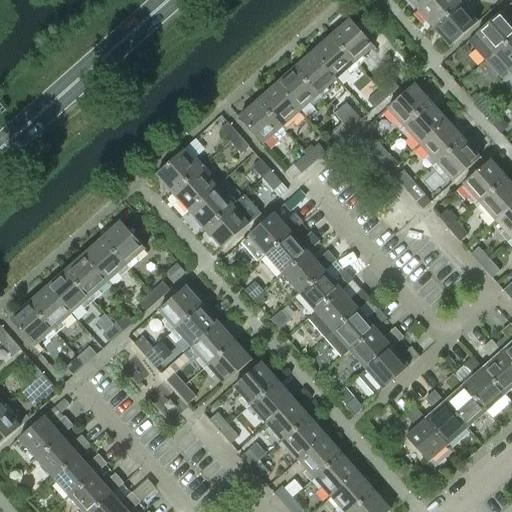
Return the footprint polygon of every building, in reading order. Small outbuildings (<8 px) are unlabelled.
[(428,0),(408,0),(417,10),(428,0)] [(433,28),(461,4),(456,0),(428,0),(417,10),(433,28)] [(461,4),(433,28),(450,47),(477,23),(468,13),(472,9),(465,1),(461,4)] [(476,35),(468,41),(486,61),(511,37),(511,21),(511,22),(502,12),(502,11),(476,35)] [(331,36),(355,63),(373,47),(349,20),(331,36)] [(355,63),(331,36),(312,52),(336,80),(355,63)] [(511,37),(486,61),(502,80),(510,73),(511,71),(511,37)] [(336,80),(312,52),(294,69),(318,96),(336,80)] [(276,85),(300,112),(318,96),(294,69),(276,85)] [(391,80),(379,91),(386,99),(398,88),(391,80)] [(258,101),(282,128),(300,112),(276,85),(258,101)] [(404,128),(431,103),(414,85),(387,109),(404,128)] [(374,109),(386,99),(379,91),(367,101),(374,109)] [(282,128),(258,101),(239,118),(263,145),(282,128)] [(404,128),(420,146),(447,122),(431,103),(404,128)] [(354,112),(342,123),(350,131),(362,121),(354,112)] [(420,146),(436,164),(463,140),(447,122),(420,146)] [(220,131),(230,143),(239,135),(228,123),(220,131)] [(338,142),(350,131),(342,123),(330,134),(338,142)] [(239,135),(230,143),(241,155),(249,147),(239,135)] [(362,142),(373,154),(381,147),(371,135),(362,142)] [(480,159),(463,140),(436,164),(453,183),(480,159)] [(318,145),(306,155),(313,164),(325,153),(318,145)] [(392,159),(381,147),(373,154),(384,166),(392,159)] [(156,175),(173,194),(200,170),(183,151),(156,175)] [(301,174),(313,164),(306,155),(294,166),(301,174)] [(252,167),(263,179),(271,172),(260,160),(252,167)] [(462,185),(479,203),(506,179),(489,160),(462,185)] [(216,188),(200,170),(173,194),(189,212),(216,188)] [(395,179),(405,191),(414,183),(403,171),(395,179)] [(271,172),(263,179),(273,191),(282,184),(271,172)] [(511,206),(511,186),(506,179),(479,203),(495,222),(511,206)] [(424,195),(414,183),(405,191),(416,203),(424,195)] [(205,230),(232,206),(216,188),(189,212),(205,230)] [(293,197),(289,200),(295,207),(306,197),(300,190),(293,197)] [(232,206),(205,230),(221,249),(222,249),(249,225),(261,214),(244,195),(232,206)] [(511,239),(511,206),(495,222),(511,240),(511,239)] [(438,218),(449,230),(457,223),(446,211),(438,218)] [(258,262),(265,256),(291,233),(302,223),(294,214),(283,224),(274,213),(248,236),(248,237),(241,243),(258,262)] [(102,239),(126,266),(145,249),(121,222),(102,239)] [(468,235),(457,223),(449,230),(459,242),(468,235)] [(265,256),(282,275),(308,252),(318,243),(310,233),(300,243),(291,233),(265,256)] [(126,266),(102,239),(84,255),(108,282),(126,266)] [(470,255),(481,267),(489,260),(478,248),(470,255)] [(298,294),(325,271),(335,262),(327,253),(317,262),(308,252),(282,275),(298,294)] [(108,282),(84,255),(65,271),(89,298),(108,282)] [(500,271),(489,260),(481,267),(492,279),(500,271)] [(89,298),(65,271),(47,287),(71,314),(89,298)] [(315,313),(341,290),(352,281),(344,272),(333,281),(325,271),(298,294),(315,313)] [(162,282),(150,293),(158,301),(170,291),(162,282)] [(255,284),(246,291),(253,298),(261,291),(255,284)] [(503,291),(511,301),(511,285),(511,284),(503,291)] [(29,303),(53,331),(71,314),(47,287),(29,303)] [(158,311),(175,330),(202,306),(185,287),(158,311)] [(308,320),(324,338),(358,309),(369,300),(360,291),(350,300),(341,290),(315,313),(308,320)] [(146,312),(158,301),(150,293),(138,303),(146,312)] [(261,295),(255,301),(260,306),(266,301),(261,295)] [(53,331),(29,303),(10,320),(34,347),(53,331)] [(218,324),(202,306),(175,330),(191,348),(218,324)] [(348,352),(375,328),(385,319),(377,310),(367,319),(358,309),(324,338),(341,358),(348,352)] [(281,312),(272,320),(280,329),(289,321),(281,312)] [(125,314),(113,325),(121,334),(133,323),(125,314)] [(234,342),(218,324),(191,348),(207,366),(234,342)] [(501,352),(511,364),(511,326),(510,324),(509,325),(510,326),(502,333),(511,344),(501,352)] [(109,344),(121,334),(113,325),(101,335),(109,344)] [(0,343),(2,345),(10,338),(0,326),(0,343)] [(348,352),(365,371),(391,347),(402,338),(394,329),(383,338),(375,328),(348,352)] [(134,345),(144,356),(153,349),(142,337),(134,345)] [(21,350),(10,338),(2,345),(12,357),(21,350)] [(234,342),(207,366),(224,385),(251,361),(234,342)] [(492,360),(482,369),(505,395),(511,389),(511,364),(501,352),(492,342),(482,350),(492,360)] [(89,347),(77,358),(84,366),(96,355),(89,347)] [(400,357),(391,347),(365,371),(358,377),(375,396),(409,367),(408,367),(420,357),(419,356),(418,357),(411,348),(400,357)] [(163,361),(153,349),(144,356),(155,368),(163,361)] [(84,366),(77,358),(65,368),(72,377),(84,366)] [(505,395),(482,369),(473,359),(463,367),(473,377),(463,386),(486,412),(505,395)] [(23,370),(34,381),(42,374),(32,362),(23,370)] [(250,406),(277,382),(261,363),(233,387),(250,406)] [(42,374),(34,381),(45,393),(53,386),(42,374)] [(166,381),(177,393),(185,386),(174,374),(166,381)] [(453,395),(444,403),(467,429),(486,412),(463,386),(453,376),(444,384),(453,395)] [(293,400),(277,382),(250,406),(266,424),(293,400)] [(196,398),(185,386),(177,393),(188,405),(196,398)] [(435,411),(425,420),(448,446),(467,429),(444,403),(434,392),(425,400),(435,411)] [(69,406),(64,399),(55,407),(61,413),(69,406)] [(282,442),(309,418),(293,400),(266,424),(282,442)] [(0,445),(20,427),(4,409),(0,411),(0,445)] [(429,463),(448,446),(425,420),(415,409),(406,417),(416,428),(405,437),(429,463)] [(209,420),(220,433),(228,425),(218,413),(209,420)] [(18,440),(35,459),(62,436),(72,427),(64,417),(53,427),(44,416),(18,440)] [(325,437),(309,418),(282,442),(298,461),(325,437)] [(239,437),(228,425),(220,433),(230,445),(239,437)] [(70,446),(62,436),(35,459),(52,478),(78,455),(89,446),(81,436),(70,446)] [(315,479),(342,455),(325,437),(298,461),(315,479)] [(241,457),(252,469),(260,462),(249,450),(241,457)] [(87,465),(78,455),(52,478),(69,497),(95,474),(106,465),(97,455),(87,465)] [(358,473),(342,455),(315,479),(331,497),(358,473)] [(271,474),(260,462),(252,469),(262,481),(271,474)] [(350,511),(374,492),(358,473),(331,497),(343,511),(350,511)] [(81,511),(90,511),(112,493),(122,484),(114,475),(104,484),(95,474),(69,497),(81,511)] [(274,494),(284,506),(292,499),(282,487),(274,494)] [(374,492),(350,511),(388,511),(390,511),(374,492)] [(90,511),(128,511),(139,503),(131,494),(121,503),(112,493),(90,511)] [(301,511),(303,511),(292,499),(284,506),(289,511),(301,511)]
